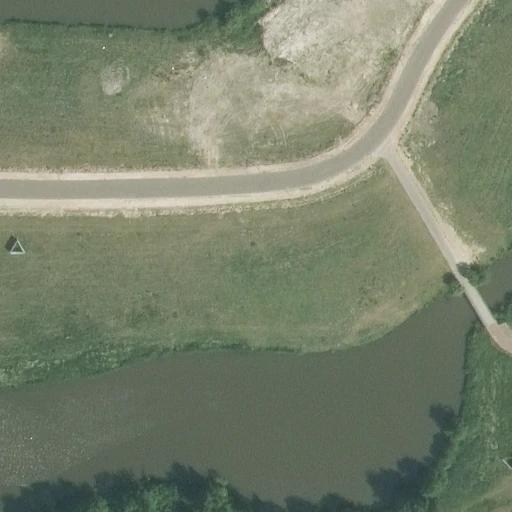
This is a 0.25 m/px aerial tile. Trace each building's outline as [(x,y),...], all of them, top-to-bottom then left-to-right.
[(316,0),(311,7),(341,33),(349,24),(369,41),(395,10),(382,0),(335,0),(332,4),(326,0),(316,0)] [(309,27),(287,53),(300,64),(291,74),(294,77),(297,80),(304,85),(307,88),(310,91),(319,80),(330,89),(352,63),(309,27)] [(223,93),(208,98),(218,124),(233,119),(230,111),(237,108),(246,131),(279,119),(259,66),(226,79),(232,96),(225,98),(223,93)] [(10,85),(10,114),(18,114),(18,122),(42,122),(42,120),(50,120),(50,83),(42,83),(42,68),(18,68),(18,85),(10,85)] [(161,94),(158,94),(159,109),(161,109),(161,124),(163,124),(163,129),(180,129),(180,131),(195,131),(195,126),(207,126),(204,93),(192,93),(192,81),(160,82),(161,94)] [(62,93),(62,113),(78,113),(78,139),(102,139),(102,89),(78,89),(78,93),(62,93)] [(102,89),(102,139),(126,139),(126,113),(144,113),(144,93),(125,93),(125,89),(102,89)] [(126,289),(126,320),(168,320),(168,260),(142,260),(142,289),(126,289)] [(168,260),(168,320),(206,320),(206,295),(194,295),(194,260),(168,260)] [(59,273),(59,334),(88,334),(88,308),(101,308),(101,273),(59,273)] [(0,282),(0,336),(27,336),(26,283),(0,282)]
